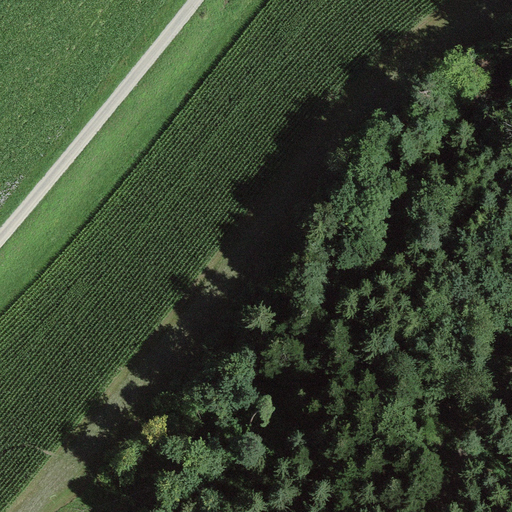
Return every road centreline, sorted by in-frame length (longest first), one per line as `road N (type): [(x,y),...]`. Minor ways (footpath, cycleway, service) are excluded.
road 1 (track): [(215,0),(0,252)]
road 2 (track): [(511,369),(465,422),(433,511)]
